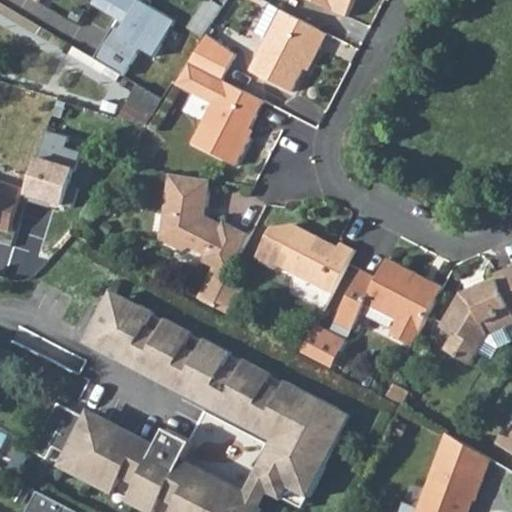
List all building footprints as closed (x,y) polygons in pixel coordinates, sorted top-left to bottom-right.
[(121,22),(99,59),(128,78),(144,53),(162,59),(180,25),(138,0),(99,0),(97,5),(121,22)] [(209,0),(190,29),(205,37),(225,8),(212,0),(209,0)] [(309,0),(348,18),(355,0),(309,0)] [(269,40),(254,69),(293,91),(304,68),(315,47),(320,49),(326,38),(328,34),(271,5),(256,33),(269,40)] [(174,84),(205,37),(190,29),(170,61),(173,63),(163,78),(174,84)] [(208,39),(192,62),(225,79),(239,54),(211,34),(208,39)] [(215,102),(193,142),(238,167),(254,138),(248,135),(266,101),(225,79),(192,62),(179,83),(215,102)] [(129,99),(155,114),(164,99),(138,83),(129,99)] [(53,133),(34,198),(73,210),(89,156),(74,151),(77,140),(53,133)] [(171,174),(163,238),(186,250),(191,247),(211,258),(209,262),(217,266),(201,298),(216,306),(254,235),(229,221),(227,224),(209,213),(212,179),(171,174)] [(0,227),(11,231),(25,188),(0,179),(0,227)] [(336,295),(358,251),(342,242),(339,248),(316,235),(296,225),(274,227),(258,258),(276,268),(279,264),(336,295)] [(415,344),(445,287),(431,279),(426,279),(425,282),(420,280),(422,275),(389,257),(378,276),(364,269),(338,320),(354,328),(367,303),(399,320),(393,332),(415,344)] [(511,266),(497,273),(498,277),(487,281),(488,285),(477,290),(476,287),(462,293),(442,330),(454,337),(445,352),(472,367),(482,350),(496,358),(503,347),(511,342),(511,331),(510,327),(511,326),(511,266)] [(115,305),(121,308),(122,306),(138,314),(141,306),(120,295),(115,305)] [(109,302),(94,331),(106,338),(104,342),(286,436),(261,486),(285,498),(285,497),(291,486),(310,496),(312,497),(344,435),(343,435),(331,429),(341,409),(342,408),(289,380),(284,390),(271,384),(276,374),(248,359),(240,373),(228,367),(235,353),(208,339),(201,353),(189,347),(196,333),(169,319),(162,333),(149,327),(157,312),(142,305),(138,314),(122,306),(121,308),(115,305),(109,302)] [(354,328),(338,320),(331,332),(347,340),(354,328)] [(306,353),(334,368),(347,340),(331,332),(320,326),(306,353)] [(260,511),(262,509),(59,405),(49,424),(34,453),(49,461),(55,449),(68,455),(62,468),(76,475),(83,463),(95,470),(89,482),(116,495),(125,479),(139,486),(130,502),(148,511),(158,511),(165,499),(178,506),(174,511),(260,511)] [(331,429),(343,435),(353,414),(341,409),(331,429)] [(167,430),(158,448),(184,461),(194,444),(167,430)] [(511,432),(509,431),(500,446),(511,452),(511,432)] [(449,434),(419,511),(468,511),(473,500),(476,501),(492,460),(464,443),(449,434)] [(285,497),(304,507),(310,496),(291,486),(285,497)] [(76,511),(38,492),(27,511),(76,511)]
